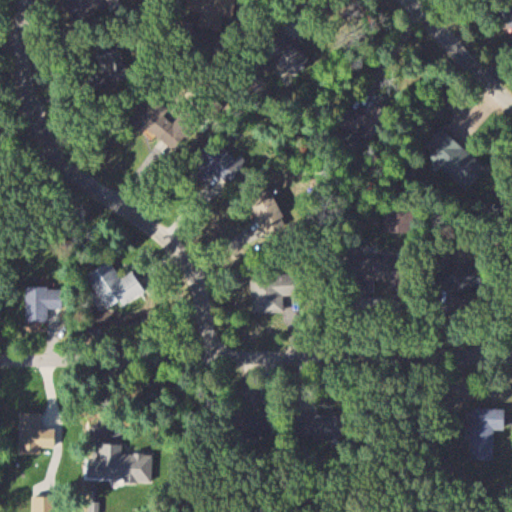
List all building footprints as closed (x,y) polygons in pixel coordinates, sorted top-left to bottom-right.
[(78,0),(77,1),(88,20),(121,0),(78,0)] [(190,0),(189,7),(233,15),(235,0),(190,0)] [(511,27),(511,6),(502,15),(511,27)] [(315,55),(282,31),(265,55),(298,79),(315,55)] [(98,46),(103,83),(129,80),(124,43),(98,46)] [(174,150),(187,136),(147,102),(131,121),(146,134),(150,130),(174,150)] [(353,146),(375,156),(389,125),(350,107),(341,128),(357,135),(353,146)] [(430,156),(470,192),(489,171),(444,131),(430,146),(436,150),(430,156)] [(233,179),(234,156),(201,154),(200,176),(233,179)] [(255,207),(267,232),(288,223),(276,197),(255,207)] [(349,257),(348,290),(376,291),(377,279),(399,280),(400,259),(349,257)] [(123,280),(112,261),(89,275),(110,312),(147,291),(136,272),(123,280)] [(286,313),(283,276),(253,278),(255,315),(286,313)] [(62,322),(62,288),(29,288),(29,322),(62,322)] [(495,459),(495,429),(507,429),(507,409),(473,409),(473,459),(495,459)] [(44,455),(44,448),(57,448),(57,430),(43,430),(43,414),(22,414),(22,455),(44,455)] [(249,416),(249,437),(277,437),(277,416),(249,416)] [(155,481),(156,453),(126,453),(126,445),(103,445),(102,481),(155,481)]
